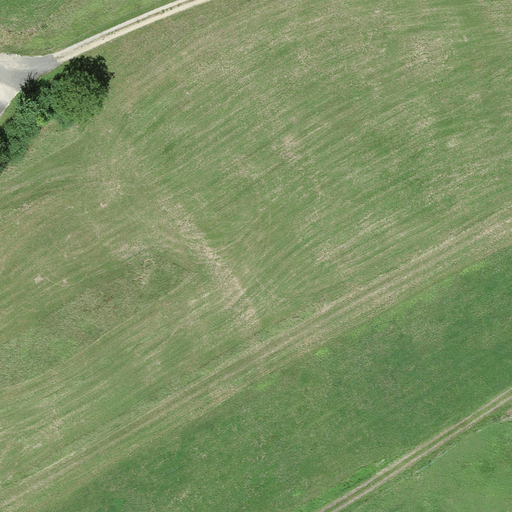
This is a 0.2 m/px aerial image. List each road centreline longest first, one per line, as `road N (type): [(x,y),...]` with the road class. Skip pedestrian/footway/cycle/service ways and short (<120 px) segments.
road 1 (track): [(327,511),(511,395)]
road 2 (track): [(203,0),(7,78)]
